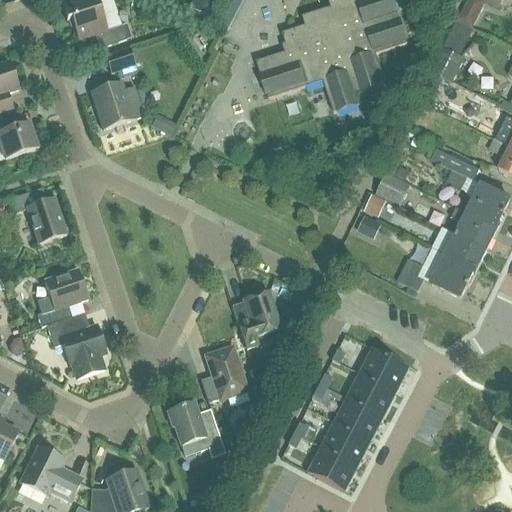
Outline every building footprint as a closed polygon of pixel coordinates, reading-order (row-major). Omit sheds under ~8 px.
[(82,0),(70,0),(59,4),(66,24),(71,23),(78,44),(94,39),(98,52),(126,43),(121,29),(112,0),(86,0),(83,1),(82,0)] [(195,0),(191,10),(208,18),(217,0),(195,0)] [(230,0),(214,33),(224,38),(243,0),(230,0)] [(375,58),(407,47),(391,0),(361,0),(357,1),(356,0),(327,0),(330,10),(302,19),(305,29),(283,36),(288,54),(256,64),(268,102),(323,84),(333,115),(361,106),(358,97),(385,89),(375,58)] [(434,0),(437,13),(440,13),(446,0),(434,0)] [(468,0),(457,24),(473,32),(486,4),(497,10),(502,0),(468,0)] [(464,32),(458,36),(463,43),(469,39),(464,32)] [(211,49),(203,85),(222,89),(229,53),(211,49)] [(136,50),(129,52),(104,60),(110,77),(135,69),(134,67),(141,65),(136,50)] [(442,50),(430,75),(454,87),(466,62),(442,50)] [(0,115),(12,112),(7,97),(18,93),(9,66),(0,68),(0,115)] [(135,89),(124,93),(122,85),(90,96),(102,134),(145,120),(135,89)] [(428,87),(423,98),(433,103),(438,92),(428,87)] [(157,117),(151,129),(152,130),(153,131),(157,132),(160,134),(162,135),(169,138),(175,127),(157,117)] [(0,151),(5,165),(38,153),(29,127),(6,134),(2,121),(0,121),(0,151)] [(488,139),(494,142),(505,148),(510,150),(510,151),(511,152),(511,137),(509,136),(499,131),(498,131),(493,128),(488,139)] [(505,148),(494,142),(489,154),(499,158),(505,148)] [(511,180),(511,152),(510,151),(498,174),(511,180)] [(474,184),(479,173),(437,152),(431,164),(452,174),(447,185),(461,192),(467,181),(474,184)] [(335,154),(327,157),(331,167),(339,165),(335,154)] [(377,198),(401,210),(411,188),(406,186),(396,181),(394,180),(398,172),(384,166),(380,174),(387,177),(377,198)] [(400,172),(396,181),(406,186),(410,177),(400,172)] [(466,217),(497,232),(505,216),(503,215),(509,203),(480,188),(466,217)] [(26,213),(38,248),(66,239),(54,203),(47,205),(42,192),(10,203),(15,217),(26,213)] [(377,223),(385,206),(373,200),(364,216),(377,223)] [(466,217),(455,212),(451,221),(461,226),(455,238),(486,253),(497,232),(466,217)] [(365,219),(358,233),(374,241),(381,227),(365,219)] [(455,238),(444,262),(474,277),(486,253),(455,238)] [(430,255),(422,270),(417,281),(424,284),(431,287),(460,302),(466,290),(467,291),(474,277),(444,262),(430,255)] [(418,296),(424,284),(417,281),(422,270),(407,263),(396,285),(418,296)] [(41,331),(46,329),(72,321),(68,309),(88,303),(77,273),(43,284),(49,301),(37,305),(41,318),(37,319),(41,331)] [(268,296),(242,305),(248,322),(236,326),(245,353),(258,348),(255,341),(260,340),(262,346),(265,347),(276,343),(277,340),(275,335),(281,333),(268,296)] [(293,317),(304,322),(314,303),(303,297),(293,317)] [(72,321),(46,329),(54,351),(62,348),(69,369),(71,368),(76,383),(104,374),(99,359),(106,357),(97,330),(89,332),(84,317),(72,321)] [(10,347),(14,358),(23,355),(19,344),(10,347)] [(200,384),(207,407),(219,403),(219,404),(246,395),(232,351),(205,360),(212,380),(200,384)] [(395,396),(408,371),(371,352),(358,377),(395,396)] [(351,360),(344,357),(339,367),(346,371),(351,360)] [(395,396),(358,377),(345,402),(382,421),(395,396)] [(338,385),(331,381),(326,392),(333,395),(338,385)] [(333,395),(326,392),(320,402),(328,406),(333,395)] [(382,421),(345,402),(332,426),(369,445),(382,421)] [(193,407),(167,416),(172,431),(174,430),(180,450),(196,445),(200,455),(208,452),(211,462),(224,458),(222,451),(216,432),(213,424),(200,428),(193,407)] [(0,462),(4,464),(18,435),(0,426),(0,462)] [(369,445),(332,426),(320,451),(356,470),(369,445)] [(226,429),(216,432),(222,451),(232,447),(226,429)] [(313,434),(306,430),(300,441),(308,444),(313,434)] [(308,444),(300,441),(295,451),(302,455),(308,444)] [(50,496),(70,506),(82,482),(62,472),(66,465),(37,450),(19,486),(48,501),(50,496)] [(356,470),(320,451),(307,476),(343,495),(356,470)] [(89,511),(146,511),(149,511),(147,505),(148,505),(145,496),(144,496),(136,473),(106,483),(109,492),(104,494),(91,493),(89,511)]
